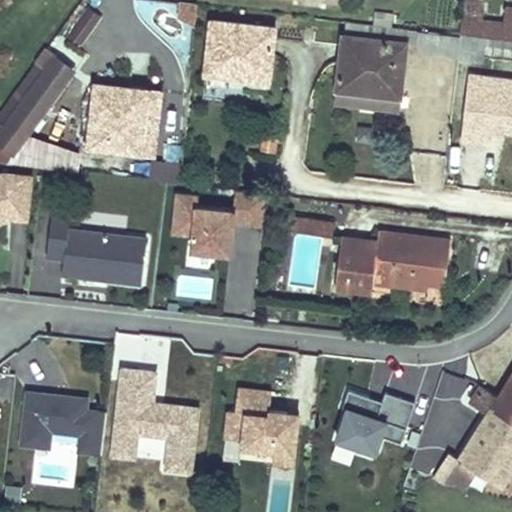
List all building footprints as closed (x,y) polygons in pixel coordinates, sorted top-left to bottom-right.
[(196,5),(180,3),(179,18),(195,25),(196,5)] [(82,47),(104,17),(89,7),(68,37),(82,47)] [(274,29),(209,20),(204,75),(269,83),(274,29)] [(472,21),(471,36),(480,37),(481,22),(472,21)] [(495,24),(481,22),(480,37),(485,38),(494,39),(495,24)] [(347,23),(343,23),(342,34),(405,42),(407,29),(388,27),(347,23)] [(511,26),(495,24),(494,39),(511,41),(511,26)] [(405,42),(342,34),(335,91),(398,99),(405,42)] [(471,36),(460,35),(457,60),(482,63),(484,45),(485,38),(480,37),(471,36)] [(511,41),(494,39),(485,38),(484,45),(511,49),(511,41)] [(11,155),(17,159),(76,73),(70,69),(72,67),(43,47),(0,110),(0,162),(5,163),(11,155)] [(470,78),(456,76),(453,102),(467,104),(470,78)] [(485,120),(511,123),(511,82),(470,78),(467,104),(464,132),(463,138),(482,140),(483,135),(483,133),(485,120)] [(92,88),(87,149),(138,156),(143,94),(143,89),(93,82),(92,88)] [(143,94),(138,156),(157,159),(162,96),(162,92),(143,89),(143,94)] [(398,99),(335,91),(334,102),(397,110),(398,99)] [(432,132),(449,133),(450,99),(433,99),(432,132)] [(511,123),(485,120),(483,133),(511,136),(511,123)] [(277,137),(262,136),(261,153),(276,154),(277,137)] [(440,186),(448,158),(428,152),(419,180),(440,186)] [(152,178),(178,182),(181,163),(155,160),(152,178)] [(0,173),(0,225),(12,220),(29,222),(33,176),(2,173),(0,173)] [(176,194),(171,235),(194,238),(192,254),(233,259),(238,224),(262,227),(266,195),(234,191),(232,211),(199,207),(200,197),(176,194)] [(46,258),(63,260),(61,273),(142,283),(147,238),(70,229),(71,216),(51,214),(46,258)] [(333,235),(334,220),(294,215),(292,230),(333,235)] [(374,294),(375,282),(444,291),(450,237),(379,229),(377,239),(342,235),(336,289),(374,294)] [(156,402),(160,371),(121,366),(117,405),(111,457),(138,460),(141,435),(170,438),(166,471),(194,474),(202,407),(156,402)] [(500,484),(511,465),(511,421),(509,420),(511,415),(511,367),(495,397),(476,386),(465,404),(482,415),(478,422),(466,441),(456,458),(473,468),(500,484)] [(240,386),(237,411),(228,410),(225,438),(244,440),(243,450),(274,454),(273,465),(296,467),(297,456),(299,456),(304,414),(271,410),(273,390),(240,386)] [(417,402),(387,392),(384,401),(349,390),(344,406),(349,408),(337,441),(380,456),(386,437),(403,443),(417,402)] [(98,454),(102,413),(84,411),(85,399),(25,391),(18,443),(98,454)] [(462,489),(473,468),(456,458),(455,457),(441,481),(462,489)] [(23,487),(8,487),(7,501),(22,502),(23,487)]
